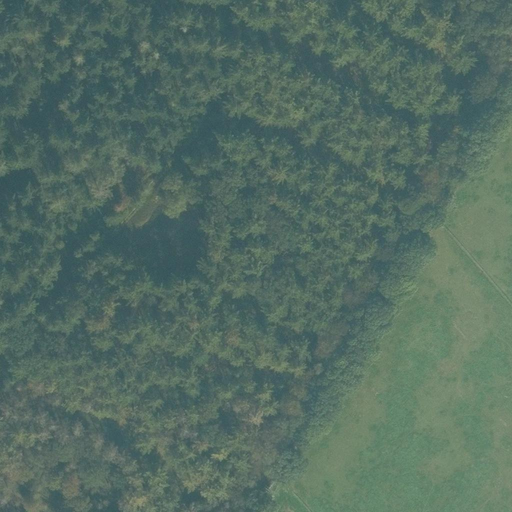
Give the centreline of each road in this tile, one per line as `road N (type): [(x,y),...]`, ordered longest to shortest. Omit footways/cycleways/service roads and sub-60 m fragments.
road 1 (track): [(208,511),(511,13)]
road 2 (track): [(244,511),(511,62)]
road 3 (track): [(230,0),(212,107),(191,145),(0,337)]
